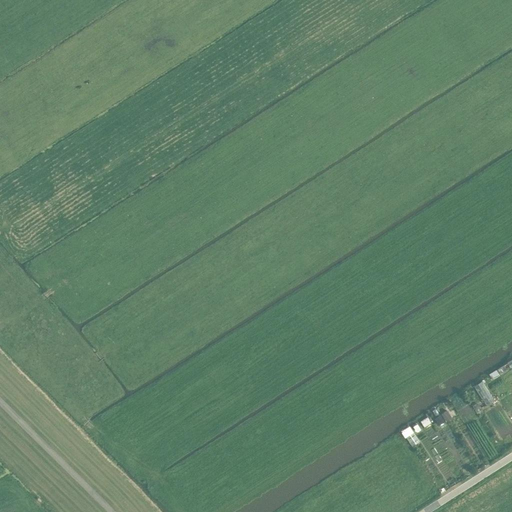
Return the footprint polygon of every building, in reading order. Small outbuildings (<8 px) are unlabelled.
[(497,370),(500,375),(507,370),(504,365),(497,370)] [(489,375),(492,379),(500,375),(496,370),(489,375)] [(494,400),(482,381),(474,386),(486,406),(494,400)] [(447,410),(441,414),(447,422),(452,418),(447,410)] [(435,419),(439,425),(444,422),(440,415),(435,419)] [(421,422),(425,428),(431,423),(428,417),(421,422)] [(484,420),(465,425),(471,445),(490,440),(484,420)] [(438,428),(428,432),(434,447),(444,443),(438,428)] [(412,446),(419,441),(413,432),(406,437),(412,446)]
